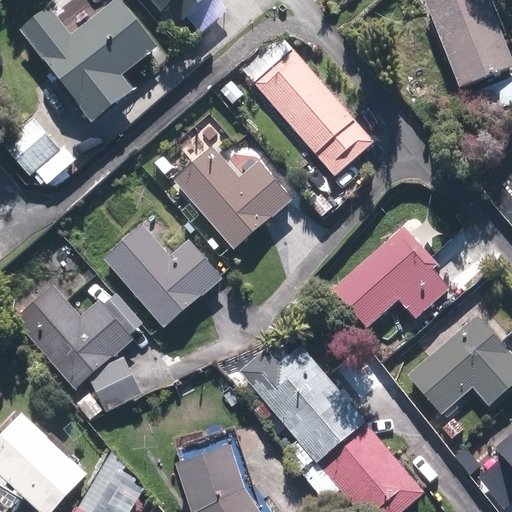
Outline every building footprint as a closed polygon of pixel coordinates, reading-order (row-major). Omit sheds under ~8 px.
[(142,0),(158,17),(168,8),(180,23),(185,19),(200,36),(225,15),(211,0),(142,0)] [(478,0),(435,0),(422,5),(453,92),(505,73),(478,0)] [(46,15),(17,37),(88,127),(128,96),(117,82),(151,56),(111,5),(66,41),(46,15)] [(292,54),(253,86),(332,180),(370,149),(292,54)] [(2,150),(28,179),(57,155),(32,125),(2,150)] [(210,153),(173,184),(230,252),(287,204),(255,167),(235,183),(210,153)] [(142,230),(103,263),(161,331),(218,283),(186,245),(168,261),(142,230)] [(394,304),(411,323),(445,294),(395,237),(329,294),(362,332),(394,304)] [(15,323),(73,391),(129,344),(125,339),(137,329),(113,300),(100,310),(96,306),(79,320),(53,290),(15,323)] [(511,363),(474,320),(406,379),(439,416),(469,390),(486,409),(511,386),(511,363)] [(265,352),(238,374),(350,511),(403,511),(421,498),(362,425),(362,426),(300,350),(278,368),(265,352)] [(51,511),(83,480),(20,418),(0,438),(0,481),(31,511),(51,511)] [(511,424),(511,435),(492,453),(500,462),(477,483),(502,511),(511,503),(511,421),(510,423),(511,424)] [(462,447),(449,457),(466,479),(479,468),(462,447)] [(183,511),(247,511),(237,496),(224,455),(171,472),(183,511)]
